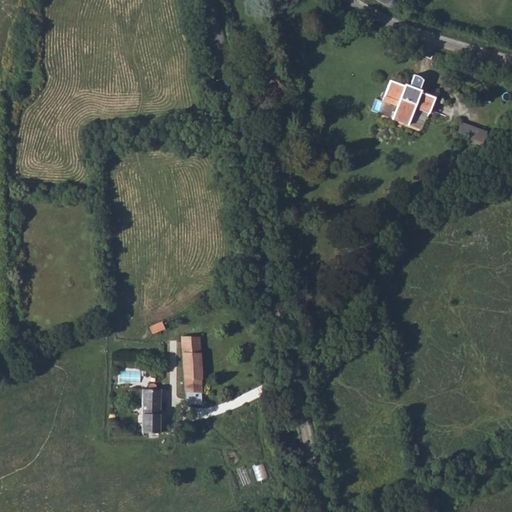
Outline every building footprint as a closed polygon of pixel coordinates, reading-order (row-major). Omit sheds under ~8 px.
[(386,82),(381,94),(397,100),(390,118),(406,123),(413,106),(426,110),(432,98),(418,93),(419,90),(417,89),(421,79),(412,73),(407,87),(403,86),(401,87),(386,82)] [(462,123),(460,133),(474,136),(476,126),(462,123)] [(160,322),(150,326),(152,333),(160,330),(163,328),(160,322)] [(194,333),(179,337),(185,406),(200,404),(199,381),(201,380),(200,357),(194,333)] [(147,391),(142,391),(142,434),(157,435),(158,390),(151,390),(152,387),(151,384),(149,383),(146,384),(145,386),(147,391)]
